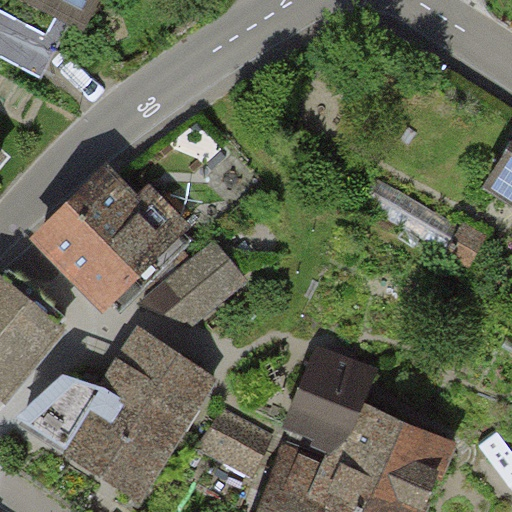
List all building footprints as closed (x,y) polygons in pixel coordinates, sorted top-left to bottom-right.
[(16,0),(90,37),(108,0),(16,0)] [(511,212),(511,127),(474,189),(511,212)] [(45,238),(108,301),(176,238),(113,175),(45,238)] [(193,313),(245,276),(216,238),(145,294),(193,313)] [(6,269),(0,276),(0,386),(6,392),(67,320),(6,269)] [(19,411),(144,494),(217,380),(145,332),(108,388),(63,371),(19,411)] [(332,467),(320,495),(357,511),(423,511),(451,442),(359,402),(373,370),(322,350),(292,421),(343,443),(332,467)] [(204,446),(255,472),(274,436),(222,410),(204,446)] [(357,511),(320,495),(332,467),(288,449),(260,511),(357,511)]
